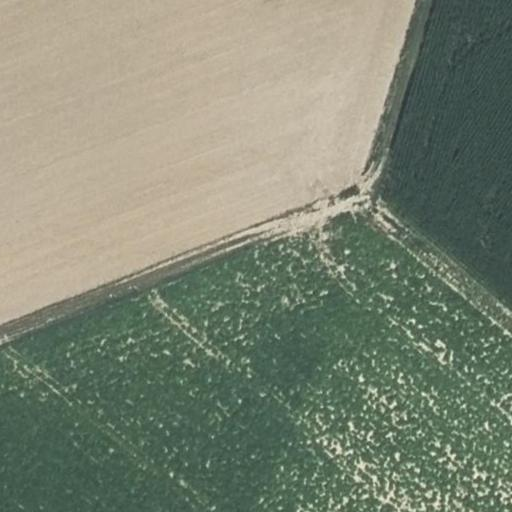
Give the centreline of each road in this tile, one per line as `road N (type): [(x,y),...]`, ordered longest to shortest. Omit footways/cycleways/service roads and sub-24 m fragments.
road 1 (track): [(0,337),(358,197)]
road 2 (track): [(431,0),(358,197)]
road 3 (track): [(511,324),(358,197)]
